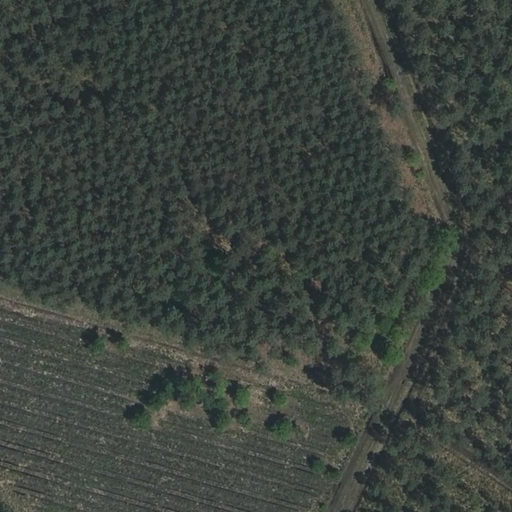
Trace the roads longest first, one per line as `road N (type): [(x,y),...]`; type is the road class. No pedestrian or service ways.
road 1 (track): [(466,268),(367,0)]
road 2 (track): [(466,268),(333,511)]
